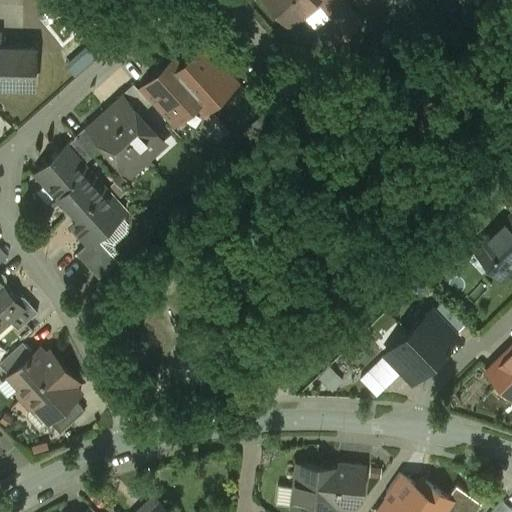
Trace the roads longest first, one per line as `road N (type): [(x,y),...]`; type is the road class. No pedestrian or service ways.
road 1 (residential): [(511,454),(469,438),(324,420),(128,442)]
road 2 (residential): [(128,442),(37,263),(4,229)]
road 3 (residential): [(128,442),(0,508)]
road 4 (residential): [(16,147),(115,57)]
